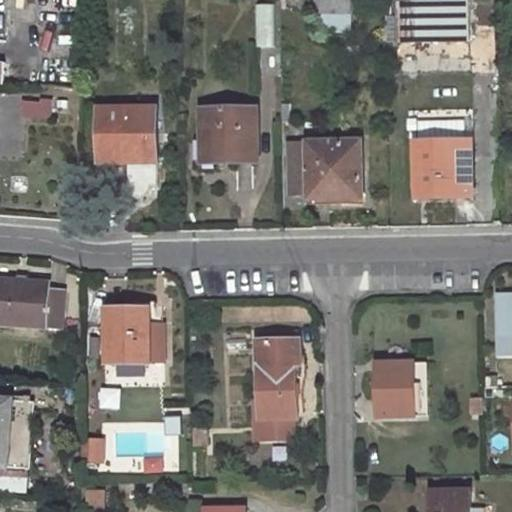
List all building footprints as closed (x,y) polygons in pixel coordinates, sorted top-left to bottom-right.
[(324,0),(324,13),(349,15),(350,0),(324,0)] [(118,117),(160,117),(159,109),(118,110),(118,117)] [(102,163),(129,163),(130,189),(137,195),(145,195),(152,187),(152,182),(161,182),(160,117),(118,117),(118,110),(101,110),(102,163)] [(205,114),(205,163),(259,161),(258,113),(205,114)] [(419,197),(474,196),(473,140),(418,141),(419,197)] [(364,205),(363,143),(292,144),(293,196),(310,196),(342,195),(342,205),(364,205)] [(342,195),(310,196),(311,206),(342,205),(342,195)] [(0,286),(0,328),(61,334),(65,298),(51,297),(52,290),(0,286)] [(511,296),(499,296),(499,335),(511,335),(511,296)] [(164,308),(158,309),(158,303),(127,303),(127,309),(109,309),(108,364),(151,364),(151,324),(164,323),(164,308)] [(301,342),(259,343),(260,420),(261,440),(294,439),(294,420),(297,420),(296,367),(303,352),(301,342)] [(379,419),(415,419),(415,363),(378,364),(379,419)] [(415,419),(431,419),(430,363),(415,363),(415,419)] [(472,416),(484,416),(484,397),(466,397),(466,404),(472,404),(472,416)] [(0,467),(30,471),(35,404),(0,400),(0,467)] [(206,429),(194,430),(194,447),(206,447),(206,429)] [(83,441),(82,461),(102,461),(103,441),(83,441)] [(431,493),(431,511),(470,511),(470,492),(431,493)]
